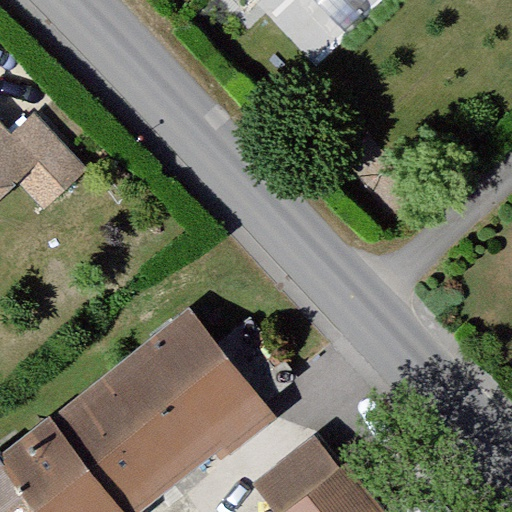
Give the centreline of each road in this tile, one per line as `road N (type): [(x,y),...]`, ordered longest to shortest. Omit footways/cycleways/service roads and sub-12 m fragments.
road 1 (tertiary): [(511,473),(72,0)]
road 2 (unknown): [(405,357),(204,511)]
